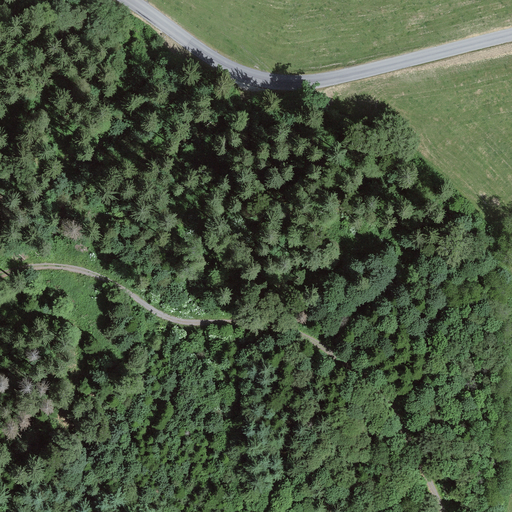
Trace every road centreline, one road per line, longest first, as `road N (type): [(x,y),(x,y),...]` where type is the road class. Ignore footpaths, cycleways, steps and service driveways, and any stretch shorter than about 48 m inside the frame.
road 1 (track): [(441,511),(420,452),(386,394),(334,351),(271,323),(173,320),(111,281),(62,263),(0,269)]
road 2 (tertiary): [(511,35),(336,78),(273,81),(221,63),(130,0)]
